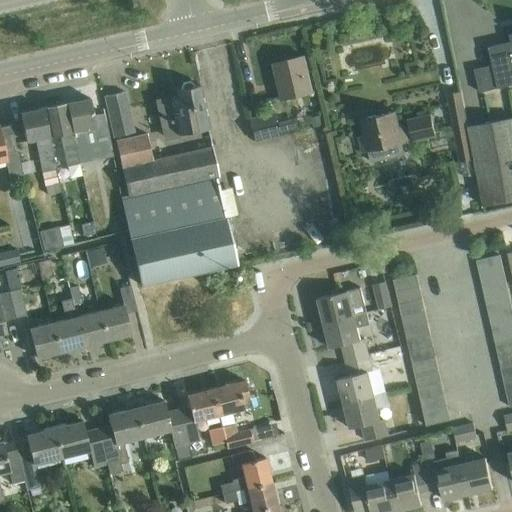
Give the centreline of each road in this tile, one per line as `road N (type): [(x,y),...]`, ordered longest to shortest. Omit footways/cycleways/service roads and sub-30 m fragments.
road 1 (residential): [(511,218),(269,273),(284,338)]
road 2 (residential): [(284,338),(36,396),(0,389)]
road 3 (tertiary): [(0,74),(191,31)]
road 4 (residential): [(328,511),(284,338)]
road 5 (tertiary): [(191,31),(309,0)]
